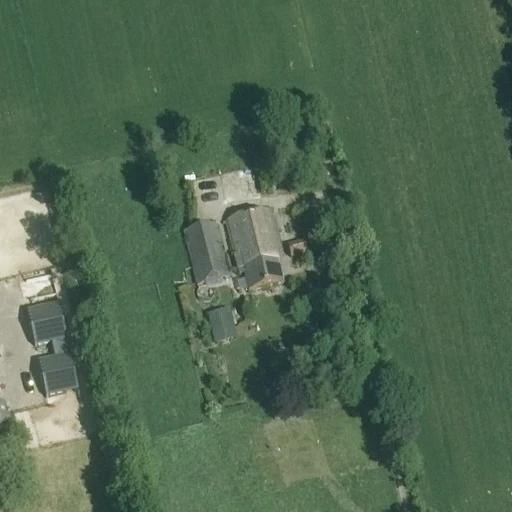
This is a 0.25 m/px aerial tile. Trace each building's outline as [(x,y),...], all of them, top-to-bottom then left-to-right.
[(277,262),(284,260),(272,211),(224,223),(236,273),(242,271),(248,294),(283,285),(277,262)] [(195,287),(227,279),(214,225),(181,233),(195,287)] [(307,255),(304,242),(287,246),(290,259),(307,255)] [(58,305),(26,313),(34,349),(51,345),(55,359),(38,363),(46,399),(78,391),(58,305)] [(214,346),(235,340),(228,311),(206,316),(214,346)]
